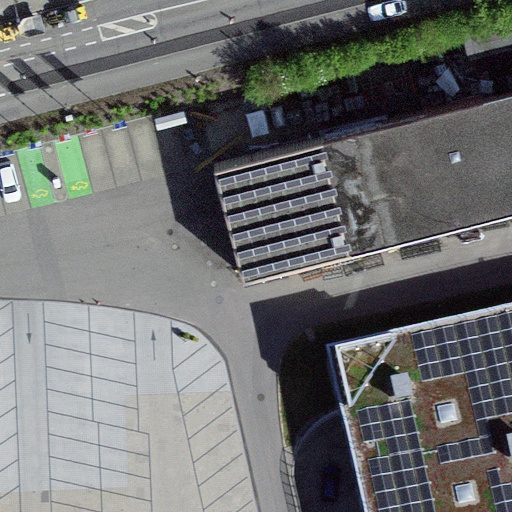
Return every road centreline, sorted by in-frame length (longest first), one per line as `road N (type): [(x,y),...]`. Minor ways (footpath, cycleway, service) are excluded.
road 1 (residential): [(235,320),(511,259)]
road 2 (primary): [(222,0),(0,56)]
road 3 (residential): [(235,320),(275,511)]
